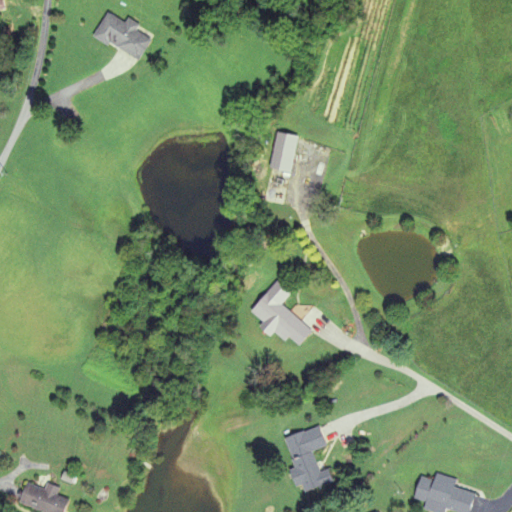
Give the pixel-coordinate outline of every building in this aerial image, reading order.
[(136,31),(139,26),(127,18),(124,23),(107,13),(93,35),(137,62),(150,40),(136,31)] [(269,168),(289,173),(298,137),(278,132),(269,168)] [(295,351),(311,332),(281,306),(291,294),(277,282),(251,313),(295,351)] [(313,451),(326,447),(319,427),(283,439),(301,494),(324,486),(313,451)] [(451,511),(469,511),(475,494),(453,488),(456,480),(436,474),(434,480),(421,476),(414,499),(426,503),(425,505),(451,511)] [(18,503),(39,511),(62,511),(68,499),(27,482),(18,503)]
